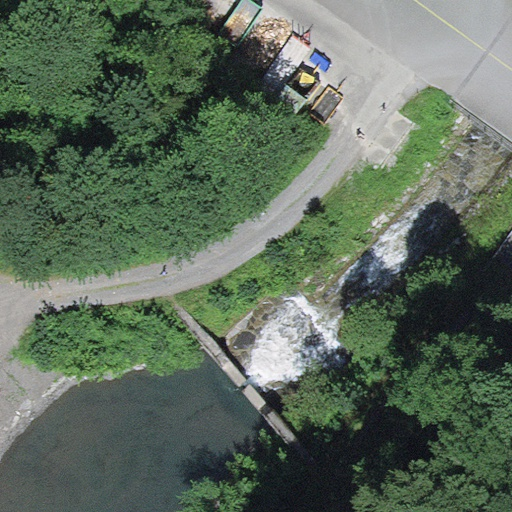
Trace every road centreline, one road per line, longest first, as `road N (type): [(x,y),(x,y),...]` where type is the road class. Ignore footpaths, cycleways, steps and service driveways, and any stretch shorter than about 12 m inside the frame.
road 1 (track): [(0,305),(113,283),(237,243),(301,188),(456,0)]
road 2 (track): [(511,268),(405,394),(330,511)]
